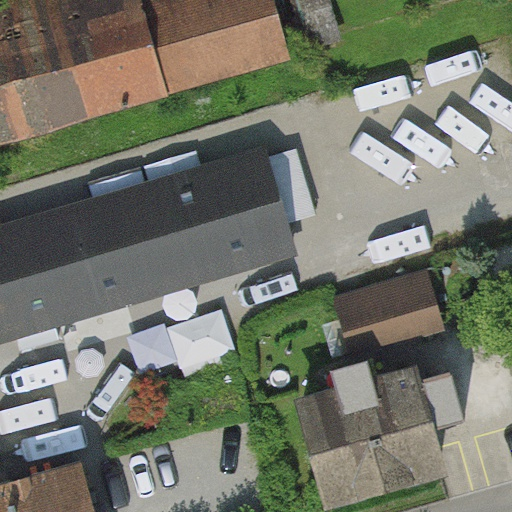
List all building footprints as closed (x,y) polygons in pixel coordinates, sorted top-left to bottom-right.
[(0,33),(0,147),(293,66),(275,0),(2,0),(11,30),(0,33)] [(0,220),(0,345),(302,262),(269,146),(0,220)] [(338,302),(354,358),(449,331),(433,275),(338,302)] [(305,403),(335,510),(465,474),(435,367),(305,403)] [(0,488),(0,511),(103,511),(90,464),(0,488)]
